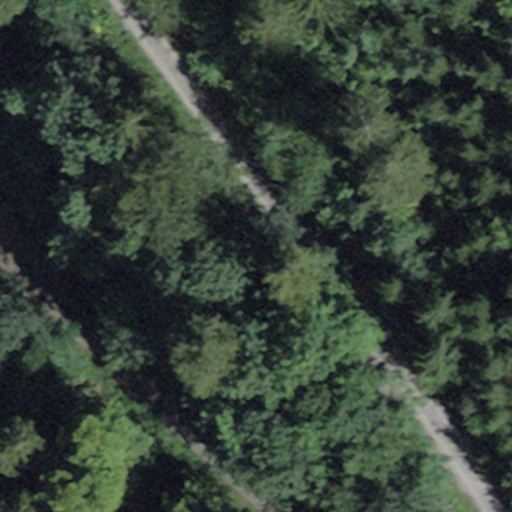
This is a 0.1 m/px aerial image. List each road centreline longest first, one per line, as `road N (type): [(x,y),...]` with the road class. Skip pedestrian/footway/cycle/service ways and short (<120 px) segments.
road 1 (unclassified): [(127,0),(332,262),(487,511)]
road 2 (unclassified): [(266,511),(0,149)]
